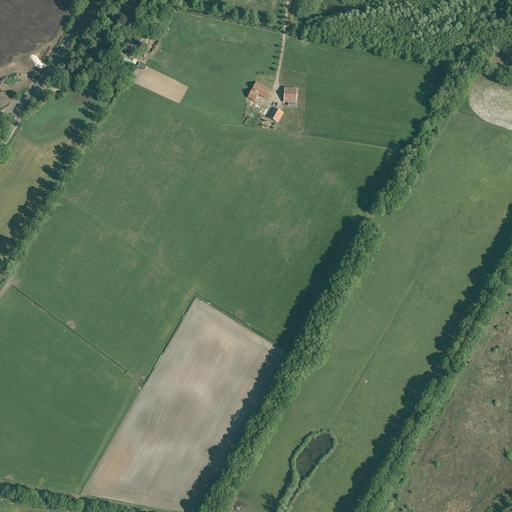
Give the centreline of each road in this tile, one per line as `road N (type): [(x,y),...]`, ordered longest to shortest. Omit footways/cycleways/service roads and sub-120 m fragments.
road 1 (unclassified): [(132,510),(0,485)]
road 2 (tertiary): [(15,106),(94,0)]
